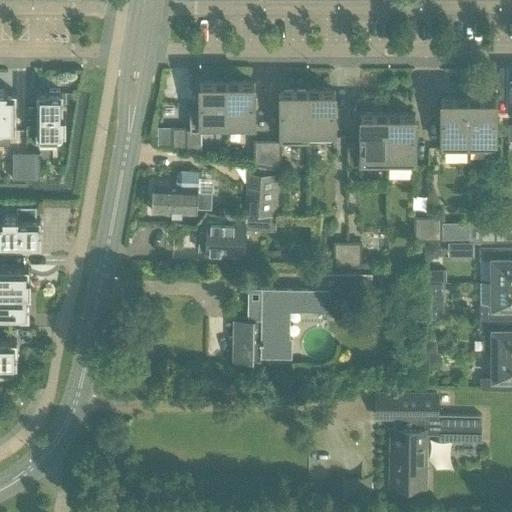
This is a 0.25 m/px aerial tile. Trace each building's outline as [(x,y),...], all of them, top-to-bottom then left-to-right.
[(227,125),(226,81),(199,81),(199,108),(189,108),(189,129),(201,129),(201,125),(227,125)] [(254,81),(226,81),(227,125),(254,125),(254,81)] [(0,88),(0,142),(9,143),(9,129),(15,129),(15,98),(15,91),(6,91),(6,89),(0,88)] [(65,129),(65,113),(61,113),(61,91),(59,91),(59,89),(49,89),(49,91),(47,91),(37,91),(36,98),(37,98),(37,134),(39,134),(39,143),(56,143),(56,134),(61,134),(61,129),(65,129)] [(308,133),(307,89),(280,89),(280,139),(280,142),(308,142),(308,133)] [(334,89),(307,89),(308,133),(334,133),(334,89)] [(468,150),(468,97),(440,97),(441,150),(468,150)] [(495,97),(468,97),(468,150),(495,149),(495,97)] [(360,166),(387,166),(387,113),(360,113),(360,166)] [(387,113),(387,166),(415,166),(415,113),(387,113)] [(171,147),(175,148),(186,150),(186,126),(171,126),(171,147)] [(253,163),(266,165),(266,139),(253,139),(253,163)] [(266,139),(266,165),(281,168),(280,142),(280,139),(266,139)] [(12,178),(26,178),(26,151),(12,151),(12,178)] [(26,151),(26,178),(39,178),(39,151),(26,151)] [(180,184),(152,182),(151,210),(175,211),(195,212),(195,205),(209,205),(210,189),(196,189),(196,169),(180,168),(180,170),(177,173),(177,180),(180,184)] [(246,213),(279,215),(281,173),(248,171),(246,213)] [(0,242),(32,242),(32,243),(40,243),(40,232),(39,232),(39,230),(41,230),(41,220),(39,220),(39,218),(35,218),(35,206),(16,206),(16,214),(2,214),(2,218),(0,217),(0,242)] [(206,219),(204,252),(244,254),(246,213),(223,212),(222,220),(206,219)] [(414,239),(428,239),(428,215),(414,215),(414,239)] [(428,215),(428,239),(441,239),(441,215),(428,215)] [(480,240),(508,241),(508,217),(480,216),(480,240)] [(333,265),(347,265),(347,241),(333,241),(333,265)] [(347,241),(347,265),(361,265),(361,241),(347,241)] [(491,258),(491,281),(511,281),(511,245),(479,246),(479,258),(491,258)] [(0,290),(30,291),(30,276),(28,276),(28,267),(20,267),(0,267),(0,290)] [(368,289),(368,272),(318,271),(318,272),(319,272),(318,287),(262,286),(261,286),(261,318),(237,317),(236,360),(256,360),(256,356),(291,356),(291,336),(283,336),(283,309),(312,309),(312,311),(329,311),(329,289),(368,289)] [(479,305),(480,317),(511,316),(511,281),(491,281),(491,305),(479,305)] [(422,282),(423,318),(441,318),(440,282),(439,282),(422,282)] [(30,291),(0,290),(0,314),(21,315),(20,315),(28,315),(28,305),(27,305),(27,303),(30,303),(30,293),(27,293),(27,292),(30,292),(30,291)] [(492,329),(492,353),(511,352),(511,316),(480,317),(480,329),(492,329)] [(8,340),(0,339),(0,375),(11,376),(11,364),(15,364),(15,362),(18,362),(18,351),(15,351),(15,349),(16,349),(16,339),(8,339),(8,340)] [(511,352),(492,353),(492,376),(480,376),(480,388),(511,387),(511,352)] [(393,416),(393,417),(393,428),(391,428),(391,448),(393,448),(393,459),(391,459),(391,485),(424,485),(425,432),(439,433),(439,439),(481,440),(481,414),(436,414),(436,392),(377,392),(377,416),(393,416)]
